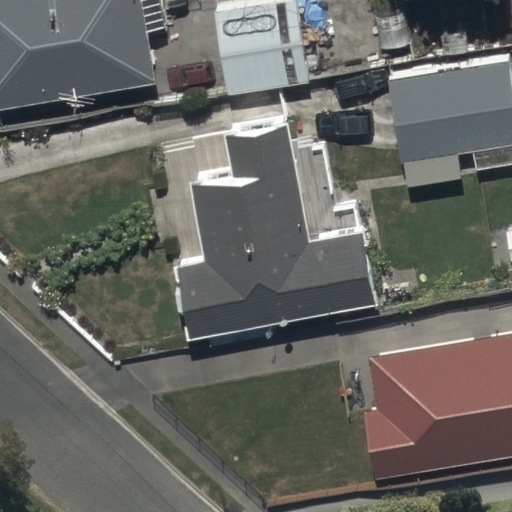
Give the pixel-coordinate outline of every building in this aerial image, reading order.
[(0,0),(0,86),(154,61),(144,0),(0,0)] [(294,0),(213,0),(224,77),(303,66),(294,0)] [(511,100),(503,47),(386,67),(403,162),(456,153),(454,140),(471,138),(473,153),(511,146),(511,100)] [(191,163),(206,238),(177,244),(190,314),(200,313),(374,280),(361,210),(305,221),(283,103),(225,114),(233,155),(191,163)] [(365,391),(376,457),(511,434),(511,314),(370,338),(379,389),(365,391)]
